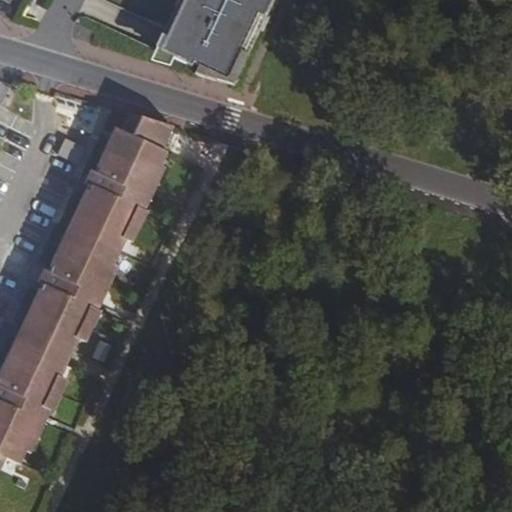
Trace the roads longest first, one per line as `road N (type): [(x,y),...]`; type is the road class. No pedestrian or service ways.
road 1 (residential): [(511,202),(0,48)]
road 2 (unknown): [(80,0),(51,153),(0,265)]
